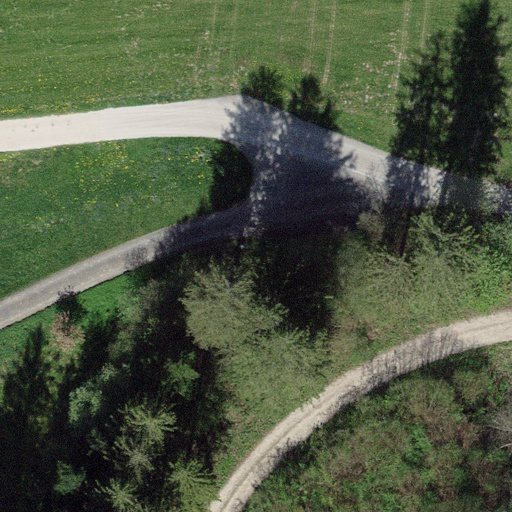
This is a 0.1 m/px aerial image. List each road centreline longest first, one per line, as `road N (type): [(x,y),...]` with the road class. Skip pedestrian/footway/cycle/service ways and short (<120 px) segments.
road 1 (track): [(511,321),(428,342),(376,366),(277,443),(224,511)]
road 2 (track): [(313,140),(192,120),(0,136)]
road 3 (track): [(511,200),(313,140)]
